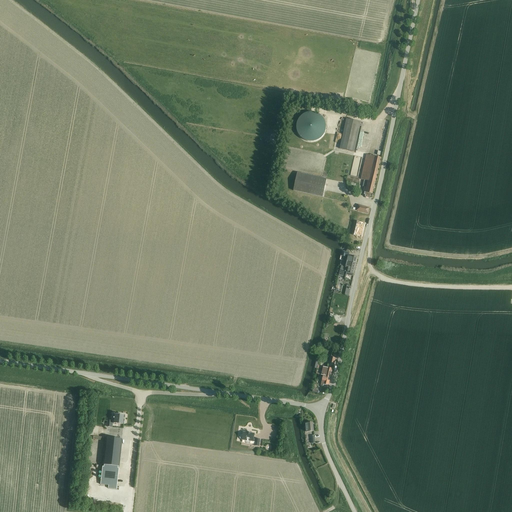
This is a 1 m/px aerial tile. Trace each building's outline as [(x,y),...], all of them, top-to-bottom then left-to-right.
[(327,132),(327,129),(327,126),(326,123),(325,120),(323,118),(321,116),(318,115),(315,114),(312,113),(309,113),(306,114),(303,116),(301,117),(300,119),(299,120),(297,123),(296,125),(296,129),(296,132),(297,135),(299,138),(300,140),(303,142),(306,143),(309,144),(311,145),(315,144),(318,143),(320,142),(323,140),(325,138),(326,135),(327,132)] [(354,152),(361,122),(347,119),(340,149),(354,152)] [(375,183),(381,158),(366,155),(361,179),(364,180),(363,187),(365,187),(364,192),(365,192),(364,195),(366,195),(365,197),(370,198),(371,194),(373,195),(376,183),(375,183)] [(323,197),(327,180),(297,173),(293,191),(323,197)] [(368,214),(370,208),(358,205),(357,211),(368,214)] [(355,235),(361,236),(364,224),(358,223),(355,235)] [(348,257),(347,261),(347,262),(356,264),(357,258),(348,256),(349,253),(343,252),(342,256),(345,257),(345,256),(348,257)] [(340,269),(339,276),(343,277),(345,270),(348,271),(348,273),(353,274),(356,264),(347,262),(342,261),(341,263),(340,266),(341,266),(341,269),(340,269)] [(321,375),(323,376),(330,377),(333,369),(328,368),(323,367),(321,375)] [(323,376),(322,382),(321,385),(322,386),(323,386),(324,385),(328,386),(330,377),(323,376)] [(125,423),(125,421),(124,421),(124,415),(114,414),(113,421),(107,421),(107,427),(111,427),(111,423),(123,425),(123,424),(125,423)] [(306,432),(314,431),(313,423),(305,424),(306,432)] [(255,442),(255,446),(259,446),(260,439),(256,439),(254,439),(255,434),(251,433),(247,432),(247,433),(243,432),(243,435),(241,434),(240,435),(240,438),(241,439),(242,439),(242,440),(246,441),(246,442),(246,443),(249,444),(250,443),(250,441),(255,442)] [(119,467),(122,439),(106,438),(103,465),(104,465),(103,467),(102,467),(100,484),(117,486),(118,469),(117,469),(118,467),(119,467)]
